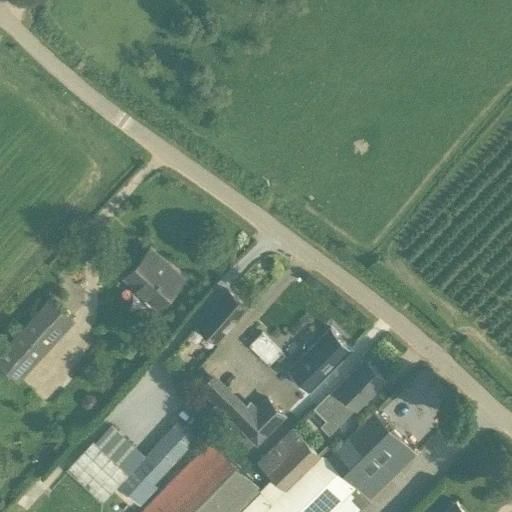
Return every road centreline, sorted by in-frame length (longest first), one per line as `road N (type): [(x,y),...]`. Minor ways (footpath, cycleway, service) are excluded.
road 1 (unclassified): [(511,416),(375,293),(120,122),(0,13)]
road 2 (unknown): [(490,395),(378,511)]
